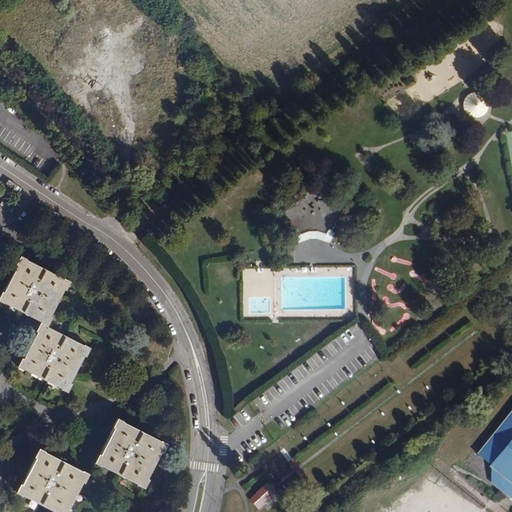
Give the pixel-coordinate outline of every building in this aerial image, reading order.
[(156,67),(146,71),(150,83),(160,79),(156,67)] [(284,209),(286,220),(296,218),(293,207),(284,209)] [(40,322),(47,325),(52,316),(50,316),(64,289),(65,290),(70,281),(64,277),(64,279),(26,260),(27,259),(20,255),(15,264),(17,265),(4,292),(1,291),(0,293),(0,301),(3,303),(4,302),(41,321),(40,322)] [(47,326),(47,325),(40,322),(35,331),(37,332),(23,358),(22,358),(17,367),(24,370),(24,369),(62,387),(61,389),(68,392),(72,383),(70,382),(84,355),(86,356),(90,347),(84,344),(83,345),(47,326)] [(366,349),(370,359),(375,357),(371,347),(366,349)] [(509,496),(511,495),(511,410),(477,454),(490,465),(499,472),(500,488),(509,496)] [(233,416),(238,427),(245,424),(241,413),(233,416)] [(123,420),(117,417),(111,426),(113,427),(100,454),(98,453),(93,462),(100,465),(100,464),(137,483),(137,484),(143,488),(148,479),(146,478),(160,452),(162,452),(167,443),(160,439),(159,441),(123,421),(123,420)] [(68,511),(70,508),(68,508),(82,481),(83,482),(88,472),(82,469),(81,471),(44,451),(44,450),(38,447),(33,456),(35,457),(22,484),(20,483),(15,492),(21,495),(22,494),(57,511),(68,511)] [(491,481),(500,488),(499,472),(490,465),(491,481)] [(265,485),(250,499),(259,509),(275,496),(265,485)]
